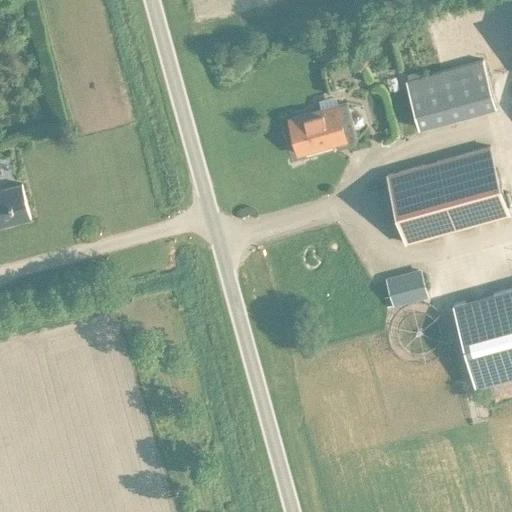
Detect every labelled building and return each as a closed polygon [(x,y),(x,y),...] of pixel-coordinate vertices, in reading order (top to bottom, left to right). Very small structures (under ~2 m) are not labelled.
[(399,77),(412,124),(489,103),(477,56),(399,77)] [(283,115),(292,150),(340,137),(330,102),(283,115)] [(381,171),(400,240),(503,211),(484,143),(381,171)] [(0,220),(23,214),(23,215),(24,215),(15,181),(14,181),(14,182),(0,185),(0,220)] [(381,280),(388,303),(422,294),(416,271),(381,280)] [(511,284),(448,302),(470,383),(511,371),(511,284)]
